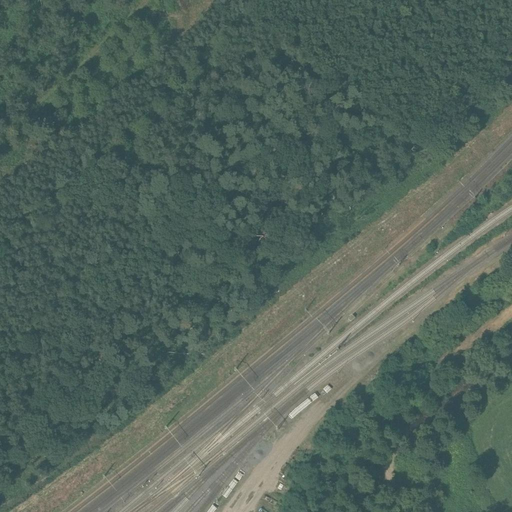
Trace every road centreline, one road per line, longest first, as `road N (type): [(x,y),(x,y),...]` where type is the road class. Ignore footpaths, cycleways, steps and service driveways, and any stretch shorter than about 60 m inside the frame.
road 1 (track): [(0,243),(121,142),(257,0)]
road 2 (track): [(0,131),(153,0)]
